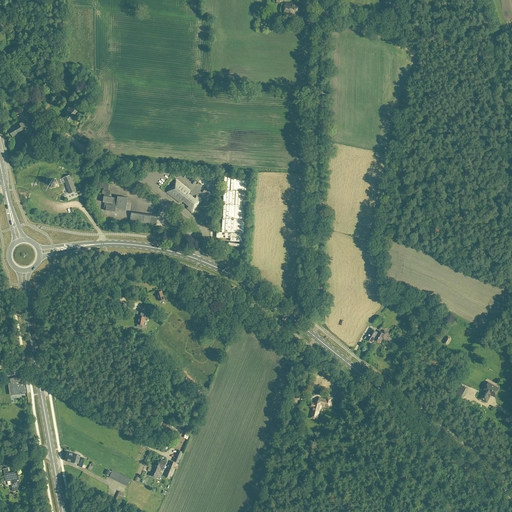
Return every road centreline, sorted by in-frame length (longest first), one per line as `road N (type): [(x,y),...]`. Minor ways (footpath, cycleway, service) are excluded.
road 1 (primary): [(511,495),(232,275),(163,249),(74,246)]
road 2 (track): [(317,325),(319,8)]
road 3 (primary): [(63,511),(24,302)]
road 4 (track): [(262,511),(317,325)]
road 5 (track): [(319,8),(489,41)]
